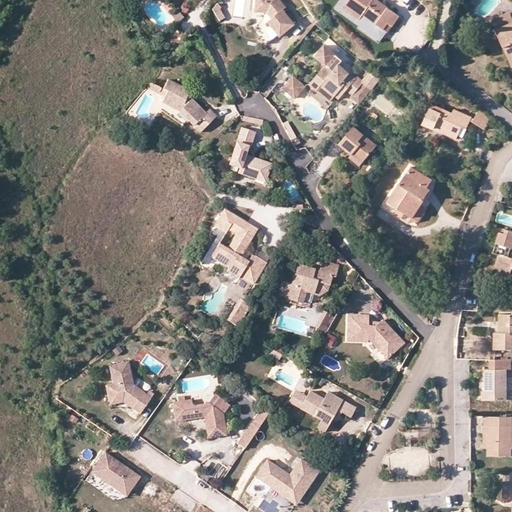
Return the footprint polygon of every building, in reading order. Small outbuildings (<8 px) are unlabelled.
[(295,25),(282,8),(285,5),(280,0),(256,0),(256,9),(268,10),(272,17),(268,20),(280,34),(281,36),(295,25)] [(400,13),(379,0),(348,0),(344,7),(361,17),(364,14),(388,29),(389,30),(400,13)] [(220,7),(217,3),(212,8),(219,20),(224,17),(219,8),(220,7)] [(183,16),(176,9),(171,14),(177,21),(183,16)] [(268,20),(272,17),(268,10),(264,18),(256,29),(267,43),(280,34),(268,20)] [(511,65),(511,18),(510,20),(506,12),(490,19),(511,65)] [(388,29),(364,14),(361,17),(358,23),(383,39),(388,29)] [(317,62),(326,51),(322,48),(312,58),(317,62)] [(337,61),(326,51),(317,62),(324,68),(308,87),(328,103),(334,96),(338,99),(345,91),(351,96),(363,84),(356,78),(352,79),(335,64),(337,61)] [(188,94),(191,89),(168,76),(163,86),(167,89),(162,100),(180,109),(193,123),(206,110),(188,94)] [(282,90),(290,96),(299,85),(291,78),(282,90)] [(358,107),(374,87),(366,81),(363,84),(351,96),(348,100),(358,108),(358,107)] [(151,83),(148,88),(158,93),(160,89),(151,83)] [(215,91),(201,85),(198,91),(213,97),(215,91)] [(299,85),(290,96),(294,99),(303,88),(299,85)] [(472,114),(475,108),(465,101),(461,107),(472,114)] [(448,129),(450,136),(456,139),(462,128),(466,130),(472,119),(456,110),(454,114),(443,108),(440,113),(430,107),(422,122),(434,128),(437,123),(448,129)] [(201,131),(217,116),(209,108),(206,110),(193,123),(201,131)] [(485,130),(491,119),(479,111),(472,123),(485,130)] [(262,119),(244,116),(243,122),(261,124),(262,119)] [(359,164),(377,143),(353,123),(339,141),(351,152),(349,155),(359,164)] [(434,128),(450,136),(448,129),(437,123),(434,128)] [(237,171),(255,177),(258,170),(266,173),(270,163),(245,154),(253,130),(242,126),(229,162),(239,166),(237,171)] [(428,187),(433,180),(411,167),(389,202),(412,217),(420,204),(430,189),(428,187)] [(258,170),(255,177),(264,180),(266,173),(258,170)] [(506,191),(499,189),(496,199),(503,201),(506,191)] [(420,204),(412,217),(397,207),(393,214),(408,223),(418,221),(427,207),(420,204)] [(239,252),(256,226),(225,207),(214,225),(227,233),(229,229),(237,234),(229,247),(221,242),(213,255),(231,266),(229,270),(239,276),(241,273),(253,281),(266,260),(254,253),(250,259),(239,252)] [(501,230),(496,242),(511,248),(511,247),(511,246),(511,229),(507,228),(506,232),(503,231),(501,230)] [(511,269),(511,268),(511,248),(496,242),(493,250),(499,252),(491,273),(507,279),(510,273),(511,269)] [(334,275),(338,265),(322,260),(319,269),(298,263),(292,282),(288,296),(301,300),(304,291),(312,294),(316,283),(320,281),(329,283),(332,274),(334,275)] [(288,296),(292,282),(283,279),(279,293),(288,296)] [(327,290),(329,283),(320,281),(316,283),(312,294),(318,294),(327,290)] [(243,319),(252,304),(240,296),(230,312),(243,319)] [(511,311),(501,312),(501,329),(496,329),(496,345),(511,344),(511,311)] [(227,318),(239,325),(243,319),(230,312),(227,318)] [(326,331),(334,317),(325,312),(317,326),(326,331)] [(389,342),(397,335),(382,317),(375,323),(368,322),(367,313),(347,312),(347,339),(366,339),(366,337),(376,347),(378,346),(385,355),(393,347),(389,342)] [(330,346),(335,335),(326,332),(321,343),(330,346)] [(401,340),(397,335),(389,342),(393,347),(401,340)] [(278,358),(280,353),(272,348),(270,353),(278,358)] [(511,358),(489,358),(489,369),(486,369),(486,392),(484,392),(484,398),(507,398),(507,370),(511,370),(511,358)] [(105,384),(108,400),(127,396),(138,403),(134,408),(139,412),(152,396),(134,383),(127,360),(108,364),(113,382),(105,384)] [(351,417),(357,408),(335,396),(331,403),(311,391),(300,408),(321,420),(317,427),(325,431),(338,409),(351,417)] [(331,403),(335,396),(329,391),(325,398),(331,403)] [(210,402),(223,410),(228,402),(215,394),(210,402)] [(127,396),(108,400),(110,404),(125,402),(134,408),(138,403),(127,396)] [(206,431),(226,429),(223,410),(210,402),(193,403),(193,400),(186,401),(179,401),(174,402),(176,422),(204,419),(206,431)] [(341,412),(338,409),(333,418),(336,421),(341,412)] [(265,418),(258,413),(245,432),(253,437),(265,418)] [(510,416),(484,416),(484,434),(489,434),(488,449),(488,454),(510,454),(510,427),(510,416)] [(226,436),(226,429),(206,431),(208,438),(226,436)] [(253,437),(245,432),(238,443),(245,447),(253,437)] [(135,485),(141,477),(105,453),(95,469),(101,473),(99,477),(125,494),(132,483),(135,485)] [(271,462),(260,479),(289,499),(294,490),(302,496),(319,470),(301,458),(292,471),(296,473),(293,477),(289,474),(271,462)] [(132,483),(125,494),(128,496),(135,485),(132,483)] [(297,504),(302,496),(294,490),(289,499),(297,504)]
